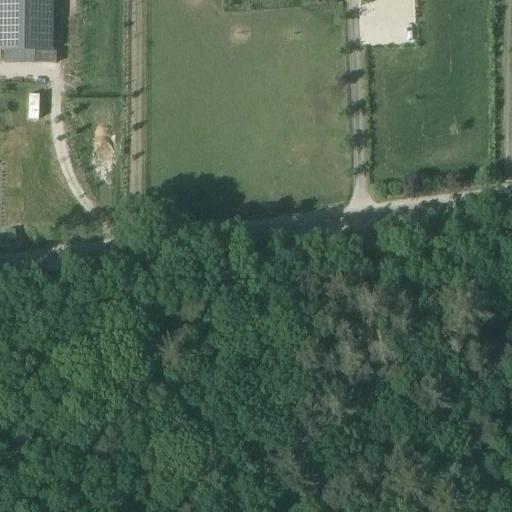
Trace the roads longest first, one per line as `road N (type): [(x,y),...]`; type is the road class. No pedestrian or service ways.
road 1 (track): [(0,370),(6,359),(156,311),(250,288),(384,278),(511,227)]
road 2 (unclassified): [(0,260),(511,193)]
road 3 (track): [(258,497),(248,227)]
